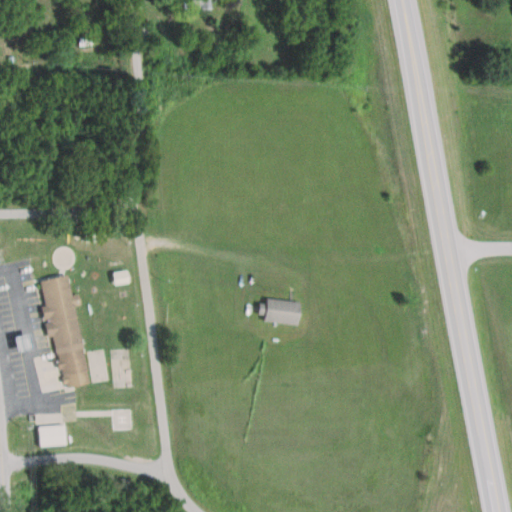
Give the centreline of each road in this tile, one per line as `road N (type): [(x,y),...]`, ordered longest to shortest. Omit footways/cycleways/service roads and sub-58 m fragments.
road 1 (primary): [(491,511),(399,0)]
road 2 (residential): [(167,474),(139,240),(128,0)]
road 3 (residential): [(0,461),(96,458),(167,474)]
road 4 (residential): [(0,211),(137,210)]
